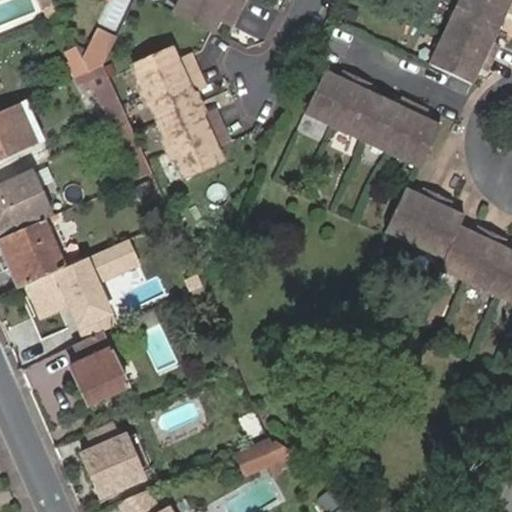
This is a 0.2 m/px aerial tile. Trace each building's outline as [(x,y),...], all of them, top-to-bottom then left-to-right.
[(237,21),(244,6),(231,0),(184,0),(179,11),(216,30),(224,15),(237,21)] [(511,0),(462,0),(433,63),(476,83),(483,67),(490,71),(503,42),(496,39),(509,9),(511,10),(511,0)] [(106,63),(120,34),(100,23),(84,56),(90,70),(91,70),(106,63)] [(90,70),(84,56),(79,44),(66,51),(76,76),(90,70)] [(149,89),(202,66),(196,53),(183,58),(178,45),(137,62),(149,89)] [(107,65),(106,63),(91,70),(117,129),(132,122),(107,65)] [(161,116),(201,100),(195,85),(209,80),(202,66),(149,89),(161,116)] [(373,84),(345,71),(341,79),(326,72),(305,118),(420,171),(442,124),(429,119),(433,111),(404,98),(400,105),(369,92),(373,84)] [(207,115),(201,100),(161,116),(173,144),(225,122),(220,109),(207,115)] [(0,155),(35,140),(18,102),(0,110),(0,155)] [(138,177),(154,170),(132,122),(117,129),(138,177)] [(232,138),(225,122),(173,144),(186,174),(226,157),(220,143),(232,138)] [(0,237),(45,218),(55,214),(35,166),(0,181),(0,237)] [(152,177),(137,183),(144,199),(160,193),(152,177)] [(391,237),(451,266),(446,275),(511,305),(511,252),(508,250),(511,243),(484,230),(480,237),(466,231),(472,219),(455,211),(458,204),(430,192),(427,199),(411,192),(391,237)] [(0,237),(0,240),(20,287),(66,266),(45,218),(0,237)] [(204,283),(194,288),(200,305),(211,300),(204,283)] [(62,304),(33,316),(44,340),(72,328),(62,304)] [(104,334),(78,346),(84,362),(71,368),(90,408),(128,389),(104,334)] [(223,354),(229,371),(240,367),(233,350),(223,354)] [(122,440),(114,421),(89,432),(95,447),(82,453),(97,486),(115,479),(120,489),(144,478),(142,473),(134,454),(129,457),(122,440)] [(137,434),(122,440),(129,457),(134,454),(142,473),(151,469),(137,434)] [(246,470),(269,461),(281,457),(276,441),(274,442),(241,456),(246,470)] [(296,467),(309,462),(276,441),(281,457),(269,461),(272,466),(286,461),(289,469),(296,467)] [(102,497),(120,489),(115,479),(97,486),(102,497)] [(151,489),(120,502),(125,511),(174,511),(171,506),(163,510),(151,489)]
